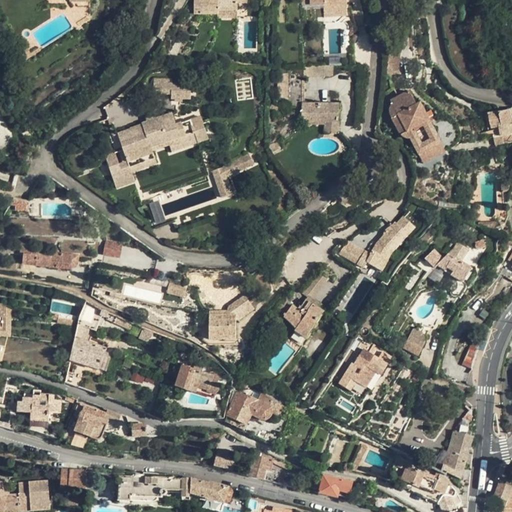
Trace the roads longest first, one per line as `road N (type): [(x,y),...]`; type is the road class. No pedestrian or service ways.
road 1 (residential): [(154,0),(136,68),(50,142),(48,164),(158,246),(211,260),(242,257),(361,157),(382,0)]
road 2 (residential): [(0,370),(164,427),(223,424),(294,461),(370,478),(430,511)]
road 3 (residential): [(360,511),(0,430)]
road 4 (secondary): [(511,312),(494,344),(484,391),(475,511)]
road 5 (unknown): [(484,396),(464,406),(433,447),(417,443),(434,353)]
road 6 (residential): [(430,0),(441,59),(454,80),(471,91),(511,96)]
